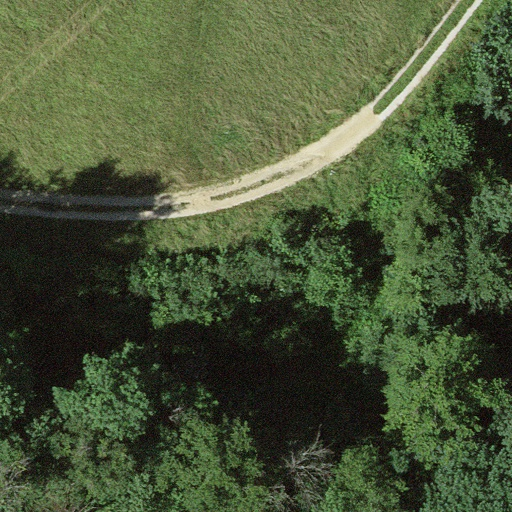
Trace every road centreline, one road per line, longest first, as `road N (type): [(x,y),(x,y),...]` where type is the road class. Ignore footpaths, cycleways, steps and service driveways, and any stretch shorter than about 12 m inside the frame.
road 1 (track): [(482,0),(401,97),(345,148),(294,178),(191,208),(0,200)]
road 2 (track): [(244,195),(215,161),(201,119),(216,0)]
